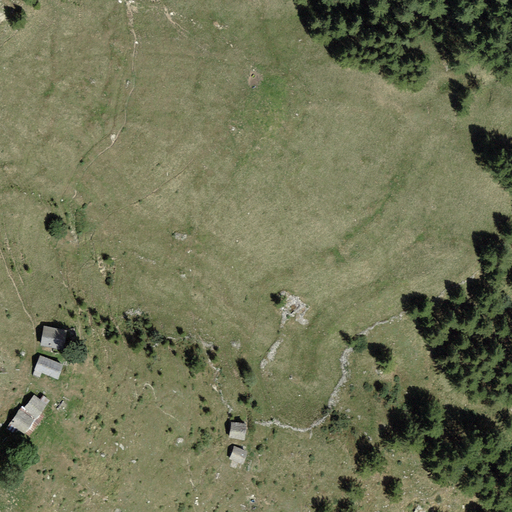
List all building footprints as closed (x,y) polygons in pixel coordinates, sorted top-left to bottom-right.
[(294,298),(284,306),(292,315),(302,307),(294,298)] [(64,330),(44,327),(41,345),(62,347),(64,330)] [(62,363),(39,355),(32,376),(39,378),(41,372),(58,378),(62,363)] [(47,408),(34,395),(23,406),(36,419),(47,408)] [(36,420),(19,409),(9,424),(26,435),(36,420)] [(245,423),(232,422),(230,436),(243,438),(245,423)] [(246,452),(234,448),(230,460),(242,464),(246,452)]
